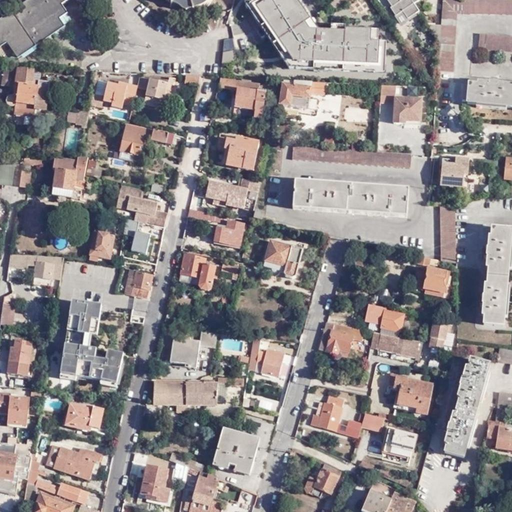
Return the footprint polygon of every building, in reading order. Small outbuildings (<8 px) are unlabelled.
[(30,0),(0,20),(0,46),(4,44),(14,60),(60,30),(55,21),(63,16),(57,7),(68,0),(30,0)] [(168,0),(171,1),(175,2),(180,4),(183,4),(185,8),(186,8),(199,4),(203,1),(204,0),(168,0)] [(304,0),(249,0),(259,27),(307,10),(304,0)] [(345,0),(332,0),(327,4),(332,11),(346,1),(345,0)] [(388,0),(392,4),(390,6),(396,14),(403,10),(408,17),(419,9),(414,2),(416,0),(388,0)] [(439,43),(437,72),(452,73),(457,14),(511,14),(511,0),(442,0),(440,25),(439,43)] [(341,20),(334,23),(340,40),(348,37),(346,32),(367,24),(362,10),(341,18),(341,20)] [(439,43),(440,25),(427,25),(439,43)] [(511,37),(479,34),(478,49),(511,52),(511,37)] [(384,43),(366,50),(369,57),(367,58),(373,73),(395,63),(389,49),(386,50),(384,43)] [(224,63),(236,61),(234,49),(222,51),(224,63)] [(6,69),(3,87),(11,88),(13,77),(20,78),(21,70),(6,69)] [(21,70),(20,78),(19,85),(31,88),(32,82),(34,72),(21,70)] [(46,113),(49,91),(38,89),(31,88),(19,85),(20,78),(13,77),(11,88),(19,89),(18,95),(17,102),(16,104),(17,105),(36,107),(35,112),(46,113)] [(199,85),(201,78),(185,77),(184,84),(199,85)] [(149,80),(139,78),(136,88),(147,91),(144,105),(161,108),(167,84),(172,85),(174,79),(169,78),(167,83),(149,78),(149,80)] [(259,86),(220,80),(219,89),(237,92),(234,110),(255,112),(254,119),(261,120),(265,95),(258,93),(259,86)] [(325,83),(284,81),(282,96),(309,100),(310,95),(324,97),(325,83)] [(489,87),(468,85),(466,105),(511,109),(511,88),(496,87),(496,82),(489,82),(489,87)] [(132,104),(136,88),(126,86),(126,87),(125,90),(117,87),(106,85),(103,97),(102,103),(111,105),(111,108),(121,110),(123,102),(132,104)] [(404,122),(419,123),(421,100),(394,98),(395,87),(381,86),(379,109),(394,110),(393,125),(403,125),(404,122)] [(111,109),(111,108),(111,105),(102,103),(103,97),(92,95),(91,106),(101,109),(101,107),(111,109)] [(309,100),(282,96),(280,106),(308,110),(309,100)] [(12,97),(10,97),(9,98),(7,99),(6,101),(6,103),(7,105),(8,106),(10,107),(12,108),(14,107),(15,106),(16,104),(17,102),(17,101),(16,99),(14,98),(12,97)] [(276,101),(268,99),(265,117),(273,118),(276,101)] [(15,116),(35,119),(35,112),(36,107),(17,105),(15,106),(15,116)] [(85,127),(88,110),(80,109),(78,124),(80,124),(80,126),(85,127)] [(165,145),(168,134),(126,125),(118,160),(131,162),(133,155),(140,156),(143,143),(144,137),(151,139),(150,142),(165,145)] [(217,148),(225,150),(229,151),(227,162),(243,165),(243,169),(253,172),(260,143),(223,135),(222,139),(219,138),(217,148)] [(352,149),(362,149),(361,141),(352,141),(352,149)] [(376,154),(292,148),(292,161),(410,169),(411,156),(376,154)] [(229,151),(225,150),(222,165),(243,169),(243,165),(227,162),(229,151)] [(83,157),(78,157),(78,160),(77,162),(66,161),(65,161),(65,162),(54,162),(53,171),(56,171),(55,190),(74,191),(74,198),(81,199),(82,191),(75,189),(76,178),(86,179),(86,176),(89,160),(89,157),(83,157)] [(0,186),(8,186),(11,186),(15,160),(12,160),(0,159),(0,186)] [(443,167),(441,167),(440,188),(462,190),(463,178),(467,178),(468,162),(455,161),(455,167),(450,167),(451,162),(444,161),(443,167)] [(31,174),(22,172),(19,188),(29,189),(31,174)] [(86,179),(76,178),(75,189),(82,191),(85,191),(86,179)] [(257,195),(260,184),(241,180),(239,189),(208,182),(205,200),(213,201),(212,206),(225,208),(225,207),(242,211),(247,192),(257,195)] [(409,190),(295,182),(293,211),(407,218),(409,190)] [(165,228),(168,214),(157,211),(158,204),(143,200),(145,190),(122,185),(117,208),(137,212),(149,215),(147,224),(165,228)] [(54,196),(74,198),(74,191),(55,190),(54,196)] [(454,210),(440,207),(441,263),(456,266),(454,210)] [(222,218),(190,211),(188,219),(212,224),(212,223),(220,225),(222,218)] [(135,221),(147,224),(149,215),(137,212),(135,221)] [(255,220),(262,222),(263,215),(256,213),(255,220)] [(123,221),(115,219),(114,231),(122,232),(123,221)] [(245,228),(228,224),(227,230),(217,228),(214,246),(239,251),(245,228)] [(511,231),(492,230),(490,250),(485,250),(485,257),(490,257),(486,298),(481,298),(480,305),(485,305),(484,327),(504,328),(511,231)] [(105,235),(94,233),(91,253),(90,257),(99,259),(110,261),(113,244),(115,237),(108,236),(109,234),(105,233),(105,235)] [(272,245),(266,264),(288,269),(286,275),(286,277),(287,280),(294,282),(297,279),(304,249),(297,247),(296,249),(294,248),(294,250),(272,245)] [(41,257),(10,255),(8,268),(27,270),(28,266),(35,267),(34,279),(51,281),(52,279),(61,281),(61,276),(64,258),(58,258),(41,257)] [(207,262),(186,257),(182,276),(202,281),(200,289),(202,292),(209,294),(212,291),(217,270),(215,269),(206,267),(207,262)] [(429,269),(431,261),(418,258),(417,266),(429,269)] [(355,260),(354,266),(377,271),(379,265),(355,260)] [(288,269),(266,264),(265,270),(286,275),(288,269)] [(239,269),(224,265),(223,268),(222,273),(234,276),(232,282),(236,283),(239,269)] [(69,268),(67,280),(67,281),(67,283),(82,286),(84,271),(80,270),(72,269),(69,268)] [(128,279),(135,281),(137,273),(137,271),(134,271),(130,270),(128,279)] [(445,297),(444,301),(448,301),(451,287),(449,287),(451,281),(448,280),(449,276),(418,270),(413,294),(424,297),(425,292),(445,297)] [(104,273),(93,271),(91,285),(102,286),(104,273)] [(134,288),(148,291),(152,276),(137,273),(135,281),(128,279),(125,294),(132,296),(134,288)] [(202,281),(182,276),(180,283),(200,289),(202,281)] [(50,288),(51,281),(34,279),(33,286),(50,288)] [(3,282),(6,294),(13,293),(10,281),(3,282)] [(84,286),(82,286),(67,283),(65,292),(81,295),(82,290),(83,290),(84,286)] [(147,299),(148,291),(134,288),(132,296),(147,299)] [(424,297),(444,301),(445,297),(425,292),(424,297)] [(58,376),(117,385),(122,349),(105,347),(104,356),(95,354),(97,345),(86,343),(88,332),(97,334),(102,302),(70,297),(58,376)] [(13,304),(3,302),(0,324),(10,326),(13,304)] [(389,310),(373,306),(369,306),(365,322),(383,326),(382,329),(401,334),(401,332),(404,318),(405,318),(403,317),(403,315),(389,311),(389,310)] [(451,328),(435,323),(429,349),(448,354),(453,337),(449,336),(451,328)] [(360,333),(327,325),(319,351),(327,352),(326,354),(338,357),(340,352),(349,354),(353,341),(362,343),(365,332),(360,331),(360,333)] [(175,348),(173,364),(187,366),(186,369),(195,370),(198,348),(214,349),(215,334),(200,333),(198,343),(189,342),(189,340),(173,338),(172,348),(175,348)] [(423,344),(399,339),(373,334),(370,349),(392,354),(419,360),(423,344)] [(261,339),(254,338),(251,359),(250,365),(248,373),(255,374),(261,339)] [(24,344),(12,342),(7,374),(31,378),(36,349),(31,348),(32,344),(24,342),(24,344)] [(511,364),(511,350),(498,348),(499,349),(497,362),(511,364)] [(284,356),(267,352),(261,375),(278,379),(284,356)] [(489,364),(470,359),(465,378),(459,376),(457,384),(463,385),(453,425),(446,423),(444,431),(449,432),(451,433),(447,451),(464,456),(471,432),(489,364)] [(408,376),(392,372),(387,390),(400,393),(397,405),(417,410),(416,413),(427,415),(434,382),(408,377),(408,376)] [(176,385),(155,384),(153,405),(176,407),(176,413),(187,413),(187,407),(200,407),(216,408),(217,406),(225,406),(227,389),(243,389),(244,383),(219,381),(218,387),(214,387),(214,384),(204,384),(204,387),(176,385)] [(16,416),(15,426),(25,428),(28,401),(20,401),(21,396),(19,396),(19,391),(9,390),(8,395),(0,394),(0,395),(0,414),(7,415),(16,416)] [(497,405),(498,405),(507,407),(511,407),(511,392),(499,390),(497,405)] [(312,426),(359,439),(362,428),(363,424),(358,423),(349,421),(348,427),(339,425),(345,400),(330,396),(328,404),(326,404),(322,419),(316,418),(315,417),(312,426)] [(257,402),(244,399),(243,407),(254,411),(257,402)] [(264,404),(257,402),(254,411),(262,413),(264,404)] [(316,418),(322,419),(326,404),(320,402),(316,418)] [(87,407),(71,404),(66,425),(84,429),(84,425),(99,428),(104,409),(87,405),(87,407)] [(507,407),(498,405),(495,420),(493,419),(490,432),(490,437),(487,437),(485,446),(511,450),(511,428),(500,426),(501,420),(505,421),(507,407)] [(6,425),(15,426),(16,416),(7,415),(6,419),(6,425)] [(385,420),(366,415),(363,424),(362,428),(381,433),(385,420)] [(258,440),(222,430),(212,464),(250,475),(257,451),(255,450),(258,440)] [(416,438),(390,431),(382,459),(408,466),(416,438)] [(14,455),(16,444),(8,444),(0,442),(0,490),(15,492),(18,477),(28,479),(29,472),(33,446),(29,446),(27,457),(14,455)] [(46,466),(54,468),(67,472),(68,468),(78,472),(76,476),(90,480),(95,463),(99,464),(101,456),(86,450),(84,455),(61,447),(53,445),(46,466)] [(172,455),(169,462),(181,467),(187,469),(201,475),(204,468),(172,455)] [(41,464),(31,461),(29,472),(39,475),(46,477),(47,474),(39,471),(41,464)] [(363,463),(361,467),(373,472),(375,467),(363,463)] [(331,496),(341,474),(325,466),(317,483),(310,480),(306,489),(309,495),(320,500),(324,492),(331,496)] [(167,472),(146,467),(140,496),(151,498),(150,502),(167,505),(170,492),(163,491),(167,472)] [(185,480),(187,469),(181,467),(179,479),(185,480)] [(39,475),(29,472),(27,484),(35,488),(58,497),(59,495),(85,505),(89,495),(63,484),(61,489),(38,480),(39,475)] [(207,477),(202,475),(193,502),(187,500),(183,511),(185,511),(220,511),(222,506),(214,503),(218,491),(224,493),(227,485),(207,477)] [(387,511),(394,495),(395,491),(373,483),(361,511),(387,511)] [(33,493),(35,488),(27,484),(26,491),(33,493)] [(33,493),(26,491),(24,502),(32,505),(37,495),(33,493)] [(412,511),(416,503),(394,495),(387,511),(412,511)] [(39,496),(33,511),(70,511),(72,507),(39,496)]
